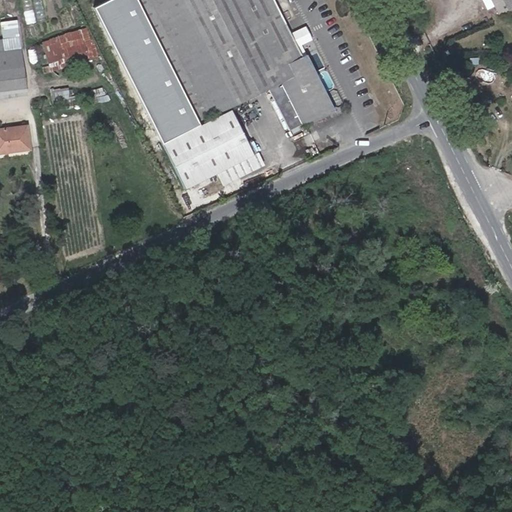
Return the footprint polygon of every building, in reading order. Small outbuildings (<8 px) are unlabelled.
[(137,0),(114,0),(97,9),(164,143),(200,125),(199,123),(137,0)] [(208,118),(148,0),(137,0),(199,123),(208,118)] [(290,34),(272,0),(148,0),(208,118),(280,83),(302,127),(334,111),(306,54),(305,54),(301,56),(296,47),(290,34)] [(508,11),(502,0),(491,0),(499,15),(508,11)] [(511,0),(502,0),(508,11),(511,9),(511,11),(511,0)] [(312,39),(305,26),(290,34),(296,47),(301,44),(312,39)] [(89,43),(85,30),(78,32),(86,59),(94,57),(95,56),(92,42),(89,43)] [(78,32),(68,35),(62,37),(51,40),(44,43),(51,69),(61,66),(66,64),(77,60),(78,62),(86,59),(78,32)] [(0,50),(20,48),(19,37),(0,39),(0,50)] [(305,54),(301,44),(296,47),(301,56),(305,54)] [(0,91),(25,88),(20,48),(0,50),(0,91)] [(316,67),(322,64),(316,51),(310,54),(316,67)] [(280,83),(268,89),(288,130),(301,124),(280,83)] [(183,189),(253,155),(230,110),(230,109),(200,125),(164,143),(160,144),(183,189)] [(0,153),(30,149),(26,125),(0,128),(0,153)]
